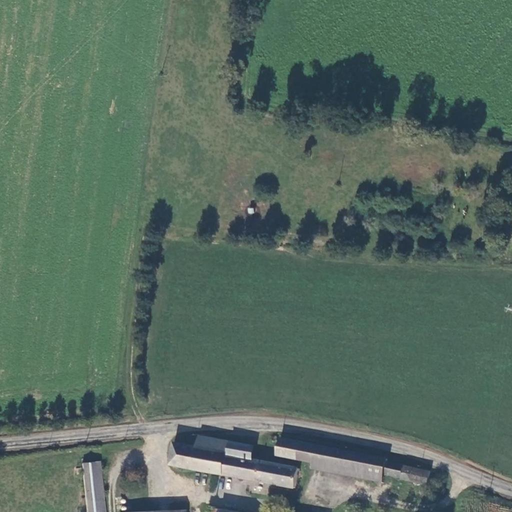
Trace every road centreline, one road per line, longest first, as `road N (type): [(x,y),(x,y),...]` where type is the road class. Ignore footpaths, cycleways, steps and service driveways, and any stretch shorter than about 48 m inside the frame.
road 1 (tertiary): [(511,487),(385,442),(258,420),(0,443)]
road 2 (unknown): [(159,427),(160,460),(176,484),(235,498)]
